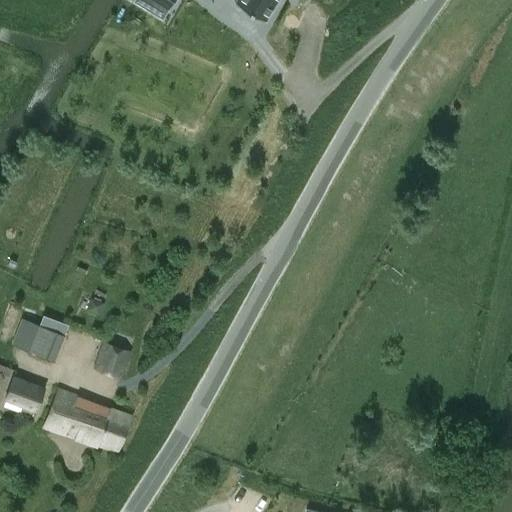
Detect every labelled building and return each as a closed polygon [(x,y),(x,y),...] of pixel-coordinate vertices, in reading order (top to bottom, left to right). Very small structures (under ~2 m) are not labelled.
[(264,20),(275,0),(234,0),(234,1),(264,20)] [(90,298),(86,309),(97,313),(101,302),(90,298)] [(30,352),(56,360),(64,334),(39,326),(30,352)] [(120,376),(129,350),(104,343),(95,368),(120,376)] [(35,409),(44,387),(14,376),(5,398),(35,409)] [(44,425),(118,452),(131,416),(58,388),(44,425)] [(481,465),(486,448),(461,442),(457,459),(481,465)]
